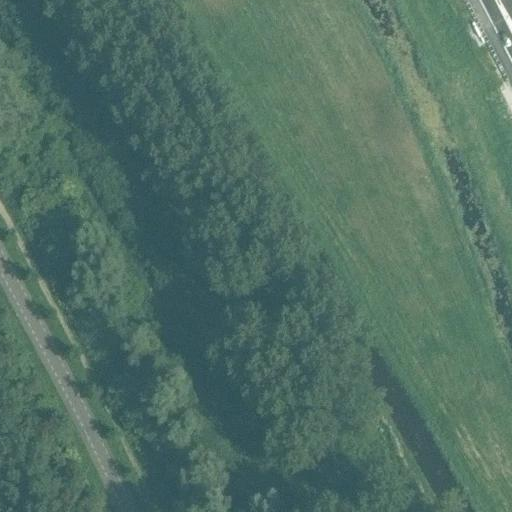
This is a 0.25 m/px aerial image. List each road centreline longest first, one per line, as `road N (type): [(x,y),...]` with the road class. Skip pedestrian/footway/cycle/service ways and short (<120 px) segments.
road 1 (track): [(0,219),(151,511)]
road 2 (unclassified): [(126,511),(0,264)]
